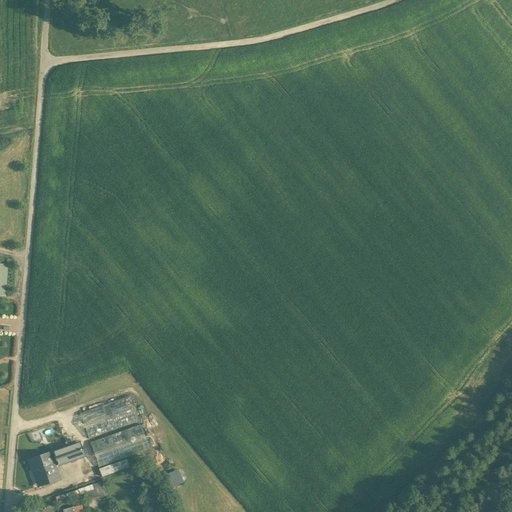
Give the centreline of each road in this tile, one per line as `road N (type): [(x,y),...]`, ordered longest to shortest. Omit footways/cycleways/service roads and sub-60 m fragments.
road 1 (track): [(9,511),(47,0)]
road 2 (track): [(43,64),(253,42),(418,0)]
road 3 (track): [(17,428),(65,415),(78,430),(91,472),(46,493)]
